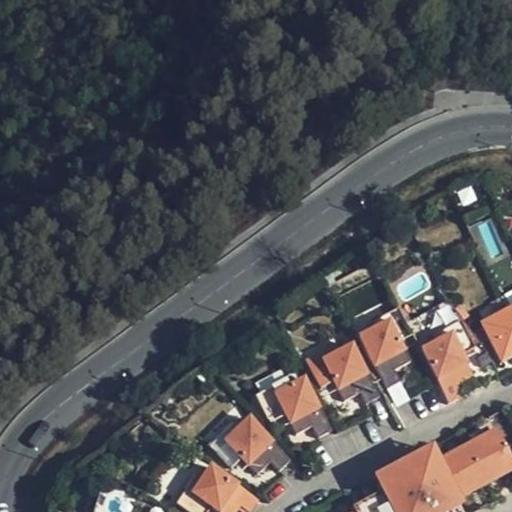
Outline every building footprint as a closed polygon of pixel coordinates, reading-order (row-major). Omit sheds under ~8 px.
[(511,347),(509,343),(511,341),(511,315),(510,311),(481,326),(500,362),(511,355),(511,347)] [(406,347),(415,342),(399,314),(389,319),(393,325),(361,342),(376,369),(392,361),(398,373),(415,365),(406,347)] [(452,371),(459,384),(474,375),(465,359),(479,352),(461,319),(450,326),(454,335),(436,345),(423,352),(438,380),(452,371)] [(454,335),(450,326),(431,336),(436,345),(454,335)] [(340,405),(360,394),(353,381),(367,374),(353,346),(319,364),(316,358),(305,363),(319,390),(329,385),(340,405)] [(404,384),(398,373),(392,361),(376,369),(387,392),(404,384)] [(451,404),(466,396),(459,384),(452,371),(438,380),(451,404)] [(353,381),(360,394),(365,404),(379,397),(367,374),(353,381)] [(272,398),(300,383),(296,375),(267,390),(272,398)] [(306,417),(315,412),(300,383),(272,398),(267,390),(256,396),(270,425),(283,418),(293,437),(312,427),(306,417)] [(222,439),(244,418),(235,408),(213,431),(222,439)] [(327,433),(315,412),(306,417),(312,427),(318,438),(327,433)] [(267,440),(244,418),(222,439),(213,431),(203,442),(227,465),(237,456),(254,473),(265,461),(255,452),(267,440)] [(511,464),(495,433),(438,464),(458,502),(511,473),(511,464)] [(286,459),(267,440),(255,452),(265,461),(274,471),(286,459)] [(430,450),(374,480),(378,489),(435,459),(430,450)] [(438,464),(435,459),(378,489),(381,494),(389,511),(453,511),(461,508),(458,502),(438,464)] [(197,499),(215,470),(208,465),(189,493),(197,499)] [(232,501),(241,488),(215,470),(197,499),(189,493),(181,507),(188,511),(242,511),(244,509),(232,501)] [(257,511),(264,502),(241,488),(232,501),(244,509),(248,511),(257,511)] [(389,511),(381,494),(350,511),(389,511)]
